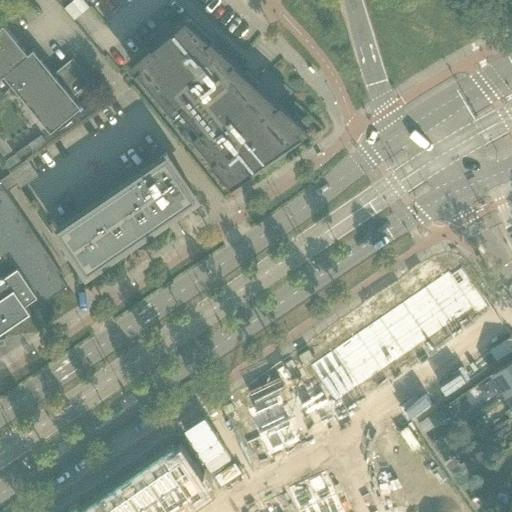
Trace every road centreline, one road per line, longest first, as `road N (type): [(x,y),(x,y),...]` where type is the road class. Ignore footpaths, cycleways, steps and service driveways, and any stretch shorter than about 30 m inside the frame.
road 1 (secondary): [(0,496),(449,194)]
road 2 (secondary): [(401,133),(249,250),(0,418)]
road 3 (residential): [(40,511),(189,414),(248,511)]
road 4 (trunk): [(356,0),(382,100),(401,133)]
road 5 (secondary): [(511,73),(401,133)]
